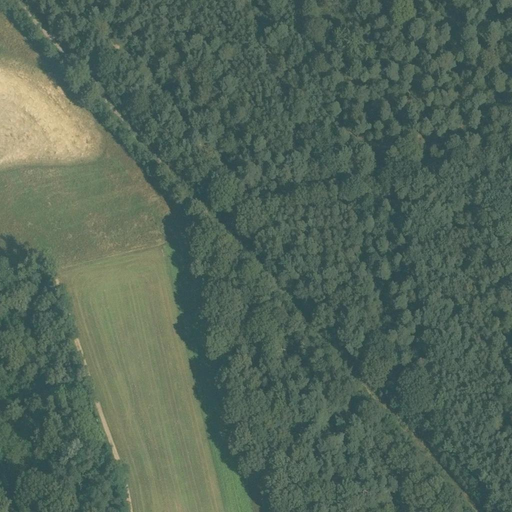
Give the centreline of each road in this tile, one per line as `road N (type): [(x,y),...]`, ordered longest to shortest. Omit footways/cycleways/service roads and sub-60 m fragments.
road 1 (track): [(0,279),(53,268),(129,511)]
road 2 (track): [(253,205),(511,153)]
